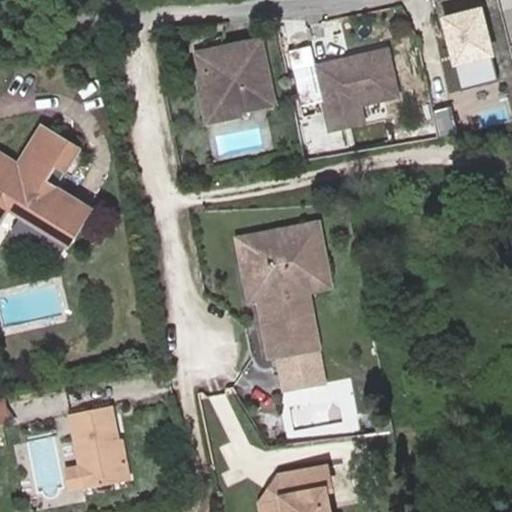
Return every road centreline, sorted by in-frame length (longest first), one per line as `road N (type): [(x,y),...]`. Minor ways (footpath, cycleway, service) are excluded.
road 1 (residential): [(209,347),(186,310),(130,22)]
road 2 (residential): [(370,0),(130,22)]
road 3 (residential): [(130,22),(0,33)]
